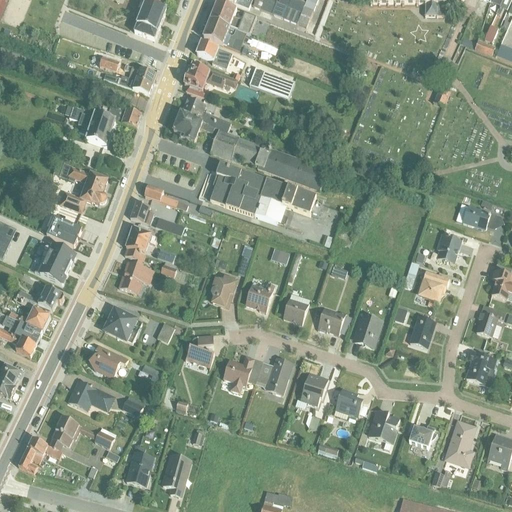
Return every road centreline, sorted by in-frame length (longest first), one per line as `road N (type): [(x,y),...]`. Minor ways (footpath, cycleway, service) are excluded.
road 1 (secondary): [(0,470),(103,261),(198,0)]
road 2 (residential): [(447,396),(385,393),(367,371),(257,335),(232,337)]
road 3 (residential): [(447,396),(446,369),(482,250)]
